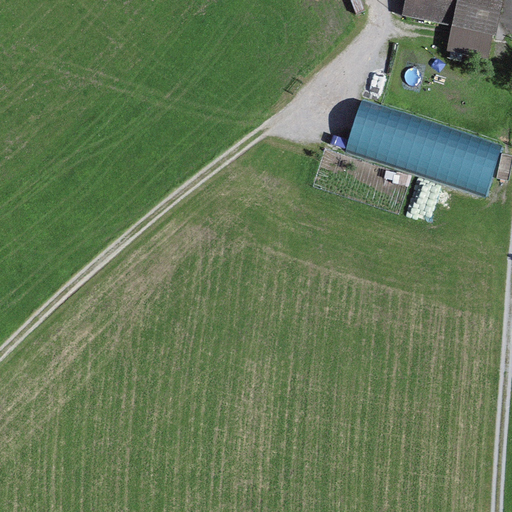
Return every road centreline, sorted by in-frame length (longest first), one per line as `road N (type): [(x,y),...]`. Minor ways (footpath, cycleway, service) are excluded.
road 1 (track): [(368,0),(375,9),(248,140),(0,352)]
road 2 (residential): [(511,330),(495,511)]
